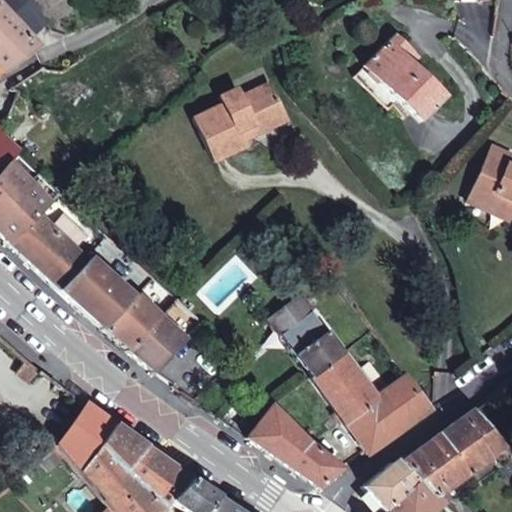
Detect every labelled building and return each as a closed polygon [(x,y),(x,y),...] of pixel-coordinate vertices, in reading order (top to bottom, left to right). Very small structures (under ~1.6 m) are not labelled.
[(18,16),(13,0),(0,0),(0,6),(29,38),(30,37),(19,15),(18,16)] [(44,24),(29,0),(13,0),(18,16),(19,15),(30,37),(44,24)] [(0,6),(0,72),(1,72),(2,73),(35,49),(31,39),(29,38),(0,6)] [(444,98),(401,56),(408,49),(394,35),(362,67),(363,68),(396,102),(419,124),(444,98)] [(417,59),(408,49),(401,56),(411,65),(417,59)] [(396,102),(363,68),(353,78),(386,112),(396,102)] [(278,105),(268,85),(239,99),(236,90),(219,98),(222,106),(192,120),(213,163),(244,148),(241,142),(237,134),(251,127),(255,136),(276,126),(269,110),(278,105)] [(286,121),(278,105),(269,110),(276,126),(286,121)] [(237,134),(241,142),(255,136),(251,127),(237,134)] [(0,136),(0,170),(8,162),(10,163),(18,154),(0,136)] [(511,166),(507,165),(511,156),(491,147),(465,203),(485,212),(488,205),(510,215),(511,210),(511,166)] [(58,194),(18,154),(10,163),(49,203),(58,194)] [(49,203),(10,163),(8,162),(0,170),(0,238),(7,246),(49,203)] [(108,238),(58,194),(49,203),(37,216),(85,262),(88,258),(108,238)] [(510,215),(488,205),(485,212),(507,221),(510,215)] [(85,262),(37,216),(7,246),(56,291),(85,262)] [(197,240),(192,231),(184,236),(189,245),(197,240)] [(152,279),(108,238),(88,258),(132,298),(137,294),(152,279)] [(132,298),(88,258),(85,262),(56,291),(100,331),(132,298)] [(152,279),(137,294),(159,317),(160,317),(177,302),(152,279)] [(125,352),(160,317),(159,317),(137,294),(132,298),(100,331),(125,352)] [(327,335),(300,298),(270,321),(311,378),(342,355),(327,335)] [(202,324),(177,302),(160,317),(185,341),(202,324)] [(333,331),(316,308),(311,312),(327,335),(333,331)] [(185,341),(160,317),(125,352),(151,374),(185,341)] [(347,351),(333,331),(327,335),(342,355),(347,351)] [(361,369),(347,351),(342,355),(356,373),(361,369)] [(374,397),(342,355),(311,378),(364,454),(366,456),(429,410),(427,406),(406,380),(404,376),(388,387),(374,397)] [(38,371),(27,361),(17,372),(30,383),(40,373),(38,371)] [(388,387),(370,362),(361,369),(356,373),(374,397),(388,387)] [(113,425),(85,404),(54,447),(55,448),(76,473),(98,445),(113,425)] [(310,444),(272,406),(245,440),(316,489),(317,489),(342,470),(310,444)] [(502,449),(472,411),(436,436),(465,475),(494,454),(494,455),(500,462),(509,456),(502,449)] [(189,479),(144,448),(113,425),(98,445),(76,473),(108,511),(160,511),(163,510),(169,503),(168,502),(189,479)] [(59,440),(49,435),(43,443),(53,449),(55,448),(54,447),(59,440)] [(465,475),(436,436),(398,463),(417,482),(434,498),(465,475)] [(393,468),(390,464),(361,488),(380,511),(384,511),(386,511),(403,497),(401,494),(417,482),(398,463),(393,468)] [(204,511),(216,497),(189,479),(168,502),(169,503),(182,511),(204,511)] [(434,498),(417,482),(401,494),(403,497),(386,511),(387,511),(434,511),(441,506),(443,504),(434,498)] [(239,511),(216,497),(204,511),(239,511)]
